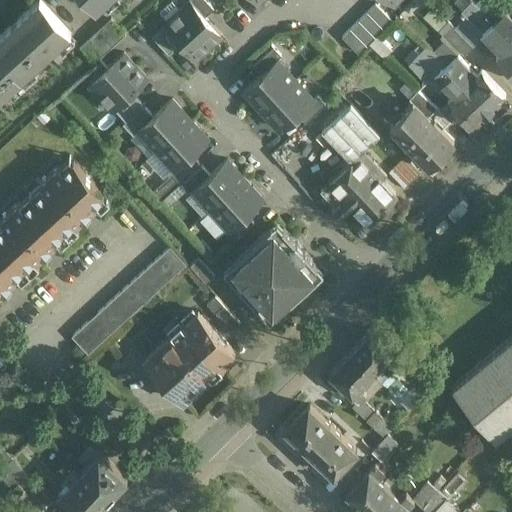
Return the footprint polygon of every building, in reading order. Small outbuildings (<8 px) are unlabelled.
[(42,0),(38,0),(0,35),(0,95),(71,30),(42,0)] [(214,10),(204,0),(188,0),(190,1),(205,18),(214,10)] [(190,1),(164,25),(181,43),(196,59),(221,35),(205,18),(190,1)] [(505,9),(498,1),(488,11),(495,18),(505,9)] [(375,4),(342,37),(359,54),(392,21),(375,4)] [(511,16),(505,9),(495,18),(494,19),(511,38),(511,16)] [(126,33),(111,17),(96,32),(110,48),(126,33)] [(464,17),(454,27),(458,32),(463,36),(464,36),(470,30),(473,26),(464,17)] [(511,38),(494,19),(483,30),(502,50),(496,55),(511,71),(511,38)] [(181,43),(165,25),(152,38),(168,55),(181,43)] [(479,39),(470,30),(464,36),(473,45),(479,39)] [(110,48),(96,32),(80,46),(94,62),(110,48)] [(463,36),(458,32),(452,38),(466,52),(472,46),(463,37),(463,36)] [(273,47),(253,66),(261,75),(277,60),(281,56),(273,47)] [(107,69),(90,85),(113,111),(131,94),(147,80),(124,54),(107,69)] [(506,94),(481,68),(476,74),(457,54),(446,64),(489,109),(506,94)] [(436,55),(426,65),(435,74),(446,64),(436,55)] [(99,60),(82,77),(90,85),(107,69),(99,60)] [(261,75),(244,91),(262,110),(295,80),(277,60),(261,75)] [(489,109),(446,64),(435,74),(453,94),(447,99),(472,125),(489,109)] [(295,80),(262,110),(280,130),(297,114),(313,100),(295,80)] [(436,106),(418,89),(409,99),(412,102),(413,101),(427,115),(436,106)] [(131,94),(114,110),(125,123),(126,123),(143,107),(131,94)] [(318,96),(313,100),(297,114),(305,123),(326,104),(318,96)] [(153,117),(138,131),(139,132),(156,150),(190,120),(172,100),(153,117)] [(427,115),(413,101),(412,102),(390,123),(429,163),(453,139),(433,118),(432,120),(427,115)] [(351,104),(322,131),(351,161),(358,154),(358,153),(379,134),(351,104)] [(143,107),(126,123),(125,123),(122,126),(133,137),(139,132),(138,131),(153,117),(143,107)] [(263,140),(275,133),(265,116),(253,123),(263,140)] [(190,120),(156,150),(174,170),(191,155),(208,140),(190,120)] [(367,154),(363,158),(358,154),(351,161),(320,190),(335,206),(332,209),(339,216),(351,205),(369,224),(398,196),(382,179),(386,175),(367,154)] [(191,155),(174,170),(175,170),(170,174),(178,183),(199,164),(191,155)] [(405,156),(389,172),(404,187),(420,171),(405,156)] [(63,169),(59,165),(0,219),(0,296),(99,205),(95,201),(104,193),(74,159),(63,169)] [(210,176),(193,191),(211,210),(245,180),(227,160),(210,176)] [(201,167),(181,186),(189,195),(193,191),(210,176),(201,167)] [(245,180),(211,210),(229,230),(246,215),(263,200),(245,180)] [(229,230),(225,234),(233,243),(254,224),(246,215),(229,230)] [(277,234),(271,228),(230,265),(236,271),(230,278),(264,315),(270,309),(277,315),(317,278),(311,272),(318,265),(283,228),(277,234)] [(170,247),(71,337),(88,355),(186,264),(170,247)] [(214,277),(198,259),(190,267),(206,285),(214,277)] [(223,305),(215,297),(207,305),(215,313),(223,305)] [(240,323),(223,305),(215,313),(231,331),(240,323)] [(236,353),(198,312),(183,326),(221,367),(236,353)] [(183,326),(145,361),(183,402),(221,367),(183,326)] [(394,350),(370,329),(350,351),(373,372),(381,363),(389,370),(401,357),(393,351),(394,350)] [(511,336),(452,387),(495,439),(511,425),(511,336)] [(373,372),(350,351),(329,373),(353,394),(358,399),(366,390),(361,385),(373,372)] [(391,392),(382,382),(376,387),(385,397),(391,392)] [(357,449),(309,405),(286,430),(334,474),(357,449)] [(393,428),(376,412),(367,421),(385,437),(393,428)] [(389,434),(373,450),(382,460),(398,443),(389,434)] [(38,490),(0,448),(0,463),(4,468),(4,467),(31,497),(38,490)] [(127,479),(98,452),(79,472),(109,500),(127,479)] [(375,462),(346,493),(348,495),(346,498),(355,506),(357,503),(366,511),(389,487),(384,482),(379,477),(384,471),(375,462)] [(31,497),(4,467),(4,468),(0,470),(0,474),(13,488),(9,492),(27,511),(28,511),(38,504),(31,497)] [(397,468),(384,482),(389,487),(402,474),(397,468)] [(97,511),(109,500),(79,472),(70,482),(66,478),(61,484),(65,487),(53,501),(64,511),(97,511)] [(456,473),(438,493),(448,502),(466,482),(456,473)] [(428,482),(413,498),(415,500),(422,506),(437,490),(428,482)] [(389,487),(366,511),(403,511),(415,500),(413,498),(407,492),(401,498),(389,487)]
